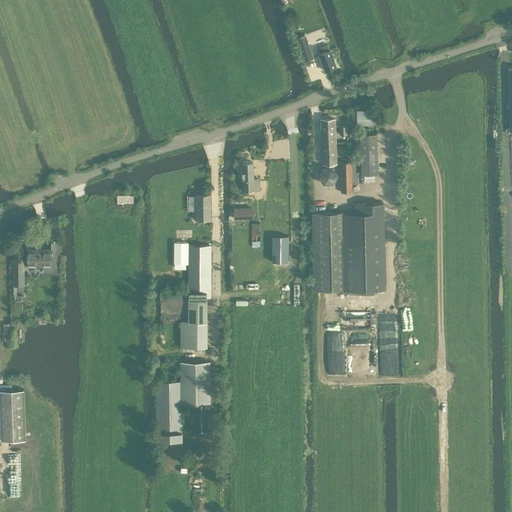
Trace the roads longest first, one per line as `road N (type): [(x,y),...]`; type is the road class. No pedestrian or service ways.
road 1 (unclassified): [(0,210),(511,32)]
road 2 (track): [(444,511),(441,169),(403,115)]
